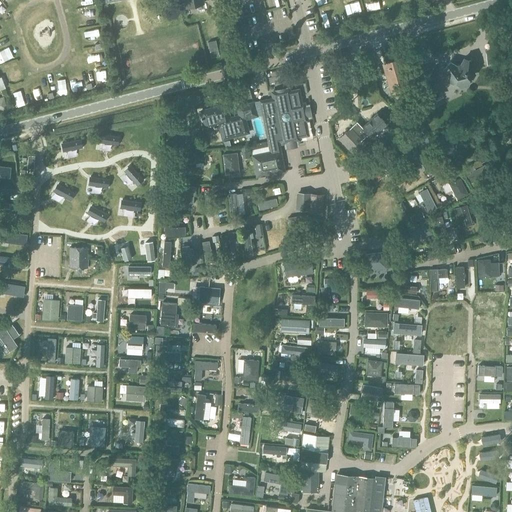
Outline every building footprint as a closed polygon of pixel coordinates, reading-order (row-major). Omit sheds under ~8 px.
[(183,0),(186,8),(203,4),(202,0),(183,0)] [(452,24),(470,19),(469,14),(451,19),(452,24)] [(410,90),(402,63),(401,58),(382,64),(392,95),(410,90)] [(450,61),(444,67),(448,75),(447,80),(454,85),(455,82),(460,86),(467,84),(469,78),(471,79),(475,73),(471,68),(471,60),(463,58),(460,64),(456,65),(450,61)] [(445,99),(432,73),(415,82),(427,108),(445,99)] [(93,77),(95,87),(103,85),(101,75),(93,77)] [(333,107),(326,83),(319,85),(326,109),(333,107)] [(299,90),(290,92),(289,89),(272,92),(273,99),(260,101),(263,112),(262,112),(270,152),(252,156),(256,177),(284,171),(280,150),(278,141),(281,141),(282,144),(299,140),(299,137),(307,135),(305,121),(308,121),(304,104),(301,104),(299,90)] [(219,108),(219,107),(200,112),(205,130),(220,127),(223,139),(248,132),(244,118),(256,115),(253,102),(237,106),(240,116),(230,119),(226,107),(219,108)] [(417,114),(414,103),(400,107),(404,118),(417,114)] [(130,126),(151,121),(148,110),(127,115),(130,126)] [(362,128),(357,122),(339,138),(354,154),(365,143),(361,139),(368,134),(372,138),(387,124),(387,123),(390,121),(381,111),(378,113),(362,128)] [(152,133),(129,134),(130,144),(153,143),(152,133)] [(99,135),(97,143),(118,146),(120,138),(99,135)] [(181,143),(178,136),(169,140),(172,147),(181,143)] [(81,140),(61,144),(63,153),(83,149),(81,140)] [(246,141),(247,151),(266,149),(265,141),(254,142),(254,140),(246,141)] [(452,141),(439,143),(441,154),(454,152),(452,141)] [(406,171),(418,165),(410,150),(399,156),(406,171)] [(204,153),(175,156),(176,165),(205,162),(204,153)] [(223,154),(225,175),(240,174),(237,153),(223,154)] [(391,175),(397,170),(387,156),(369,170),(374,177),(385,168),(391,175)] [(0,175),(11,177),(12,167),(0,165),(0,175)] [(130,166),(124,172),(137,187),(143,181),(130,166)] [(475,172),(476,175),(470,179),(473,185),(490,176),(486,169),(482,172),(480,169),(475,172)] [(91,177),(90,186),(107,188),(108,180),(91,177)] [(460,179),(449,184),(457,200),(468,194),(462,183),(460,179)] [(57,185),(53,193),(71,202),(75,194),(57,185)] [(172,186),(171,195),(195,196),(196,187),(172,186)] [(429,213),(437,209),(427,189),(419,193),(429,213)] [(321,214),(322,194),(309,193),(309,195),(299,194),(298,210),(308,211),(308,213),(321,214)] [(236,194),(228,195),(231,218),(239,217),(236,194)] [(276,199),(258,203),(259,210),(278,206),(276,199)] [(121,200),(119,209),(140,212),(141,203),(121,200)] [(213,200),(204,201),(206,225),(215,224),(213,200)] [(2,203),(1,211),(27,215),(28,206),(2,203)] [(459,227),(472,223),(466,204),(453,208),(459,227)] [(89,206),(85,214),(104,224),(108,216),(89,206)] [(408,215),(410,221),(419,219),(417,213),(408,215)] [(291,238),(299,236),(297,224),(304,222),(302,215),(287,217),(291,238)] [(355,236),(363,236),(363,218),(355,219),(355,236)] [(440,240),(447,238),(441,218),(435,220),(440,240)] [(412,241),(432,234),(427,220),(407,228),(412,241)] [(270,224),(263,226),(269,250),(276,249),(270,224)] [(165,236),(186,235),(185,227),(165,228),(165,236)] [(249,230),(242,231),(246,255),(253,254),(249,230)] [(0,231),(2,232),(1,240),(4,240),(3,241),(6,241),(10,241),(10,242),(25,244),(27,235),(0,231)] [(124,244),(141,245),(142,234),(125,233),(124,244)] [(229,236),(221,237),(225,259),(233,257),(229,236)] [(153,239),(145,240),(147,260),(155,259),(153,239)] [(162,267),(169,268),(171,242),(164,241),(162,267)] [(209,241),(202,242),(206,264),(213,262),(209,242),(209,241)] [(128,246),(121,248),(124,260),(132,258),(128,246)] [(88,268),(88,248),(70,247),(69,267),(88,268)] [(189,247),(183,248),(186,270),(192,269),(189,247)] [(363,272),(387,268),(384,252),(360,256),(363,272)] [(0,256),(0,257),(0,265),(25,269),(26,260),(0,256)] [(313,273),(311,259),(283,263),(285,277),(313,273)] [(479,278),(491,277),(490,260),(478,260),(479,278)] [(464,267),(455,267),(456,288),(464,288),(464,267)] [(430,292),(439,292),(439,278),(448,278),(447,270),(430,271),(430,292)] [(0,282),(0,291),(0,292),(3,292),(6,292),(6,293),(23,296),(24,287),(0,282)] [(140,298),(140,283),(118,283),(118,297),(140,298)] [(398,285),(397,292),(416,294),(417,287),(398,285)] [(292,294),(291,302),(306,303),(305,312),(314,313),(315,296),(292,294)] [(504,294),(483,294),(483,302),(504,302),(504,294)] [(83,298),(75,297),(74,317),(83,317),(83,298)] [(421,300),(396,297),(395,306),(420,309),(421,300)] [(106,299),(99,298),(98,318),(106,318),(106,299)] [(59,300),(43,299),(42,319),(58,321),(59,300)] [(163,302),(161,325),(169,325),(169,328),(175,328),(178,327),(179,314),(176,314),(177,303),(163,302)] [(390,319),(408,320),(409,309),(391,307),(390,319)] [(388,326),(388,312),(365,312),(365,326),(388,326)] [(481,316),(481,323),(501,324),(501,316),(481,316)] [(319,318),(319,326),(344,326),(344,318),(319,318)] [(282,319),(281,332),(309,334),(309,320),(282,319)] [(395,322),(394,333),(422,335),(423,325),(395,322)] [(193,323),(192,330),(216,332),(216,325),(193,323)] [(7,331),(6,329),(4,326),(0,328),(0,337),(1,339),(1,338),(5,344),(4,344),(5,347),(6,346),(9,351),(14,348),(15,348),(18,346),(13,339),(19,335),(14,327),(13,327),(7,331)] [(479,333),(479,341),(498,342),(498,334),(479,333)] [(123,335),(123,343),(132,343),(131,355),(139,356),(140,336),(123,335)] [(366,339),(366,347),(386,348),(387,341),(366,339)] [(335,355),(336,342),(318,341),(317,354),(335,355)] [(282,344),(280,353),(298,355),(296,365),(305,366),(307,348),(282,344)] [(177,360),(177,351),(159,350),(159,359),(177,360)] [(397,353),(396,363),(421,365),(424,365),(425,355),(421,354),(397,353)] [(258,380),(259,360),(244,360),(243,380),(258,380)] [(381,376),(382,362),(368,360),(366,375),(381,376)] [(217,370),(217,362),(194,361),(194,368),(195,369),(194,379),(201,380),(202,369),(217,370)] [(478,365),(478,374),(502,374),(502,366),(478,365)] [(315,366),(314,373),(337,376),(339,369),(315,366)] [(280,370),(279,379),(305,382),(306,373),(280,370)] [(388,378),(405,379),(405,371),(388,370),(388,378)] [(39,374),(31,375),(33,389),(41,388),(39,374)] [(47,399),(55,399),(55,379),(47,379),(47,399)] [(181,391),(181,382),(158,380),(158,389),(181,391)] [(497,392),(497,382),(476,382),(476,392),(497,392)] [(362,384),(360,392),(381,395),(382,388),(362,384)] [(394,384),(393,393),(420,394),(420,385),(394,384)] [(146,386),(127,385),(126,400),(145,401),(146,386)] [(86,400),(101,401),(102,388),(87,387),(86,400)] [(479,393),(479,401),(501,401),(501,393),(479,393)] [(197,394),(194,419),(203,420),(206,395),(197,394)] [(278,395),(277,403),(296,405),(297,399),(297,398),(278,395)] [(309,398),(306,412),(332,417),(335,403),(309,398)] [(384,402),(383,427),(393,427),(394,402),(384,402)] [(159,418),(158,418),(157,425),(183,427),(184,420),(169,418),(170,410),(167,409),(167,403),(160,403),(159,418)] [(238,403),(237,410),(259,413),(260,406),(238,403)] [(351,406),(349,414),(372,418),(373,410),(351,406)] [(248,445),(251,417),(242,416),(239,444),(248,445)] [(295,431),(296,422),(270,419),(269,427),(295,431)] [(128,421),(121,424),(124,432),(115,435),(118,443),(134,438),(128,421)] [(92,427),(90,445),(105,446),(106,428),(92,427)] [(371,450),(373,434),(348,431),(347,439),(364,441),(363,449),(371,450)] [(498,432),(477,435),(479,442),(499,439),(498,432)] [(165,446),(165,434),(158,433),(157,445),(156,445),(156,453),(178,454),(179,447),(165,446)] [(326,463),(328,452),(327,452),(329,437),(303,433),(301,449),(300,460),(298,471),(302,472),(303,491),(318,491),(318,471),(326,473),(327,463),(326,463)] [(392,437),(391,446),(405,447),(416,447),(417,439),(407,438),(392,437)] [(226,445),(226,455),(235,456),(236,446),(226,445)] [(286,455),(286,447),(263,445),(263,453),(286,455)] [(498,450),(479,452),(480,460),(499,458),(498,450)] [(428,463),(434,458),(430,452),(424,457),(428,463)] [(447,454),(437,458),(444,474),(454,470),(447,454)] [(17,458),(16,466),(37,467),(37,459),(17,458)] [(113,458),(112,466),(128,467),(127,476),(135,476),(136,459),(113,458)] [(177,476),(178,459),(153,458),(152,474),(177,476)] [(49,461),(48,478),(68,479),(68,471),(62,471),(62,463),(56,463),(56,462),(49,461)] [(416,470),(431,485),(436,480),(421,465),(416,470)] [(481,468),(479,476),(497,482),(500,474),(481,468)] [(287,495),(290,477),(265,472),(264,481),(280,483),(278,493),(287,495)] [(253,496),(255,477),(246,476),(245,486),(229,485),(228,494),(253,496)] [(370,511),(375,478),(358,476),(356,486),(336,484),(332,511),(370,511)] [(44,483),(23,481),(22,489),(35,490),(34,498),(42,499),(44,483)] [(209,493),(210,485),(187,483),(186,491),(187,491),(186,501),(193,502),(194,492),(209,493)] [(113,486),(113,495),(124,496),(123,503),(132,504),(133,487),(113,486)] [(475,487),(474,494),(496,497),(497,490),(475,487)] [(50,488),(48,505),(71,506),(72,498),(57,497),(57,488),(50,488)] [(405,490),(404,499),(425,499),(425,491),(405,490)]
